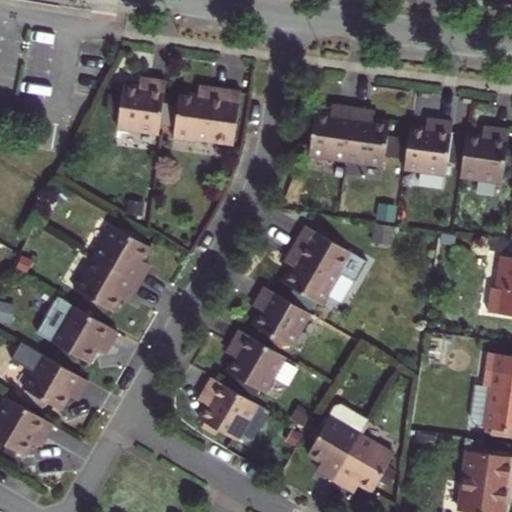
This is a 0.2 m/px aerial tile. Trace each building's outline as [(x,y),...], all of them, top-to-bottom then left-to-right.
[(120,129),(161,135),(168,83),(142,79),(141,88),(126,86),(120,129)] [(196,140),(236,146),(243,94),(213,90),(212,98),(182,94),(175,140),(196,143),(196,140)] [(311,157),(348,162),(356,110),(334,107),(333,116),(317,114),(311,157)] [(348,162),(385,168),(392,124),(376,122),(377,113),(356,110),(348,162)] [(406,171),(447,177),(455,125),(429,121),(427,130),(412,127),(406,171)] [(463,179),(504,185),(511,133),(485,129),(484,138),(469,136),(463,179)] [(148,264),(144,262),(152,248),(114,226),(95,258),(141,285),(148,272),(144,270),(148,264)] [(286,285),(324,307),(355,254),(309,227),(293,254),(301,258),(286,285)] [(490,311),(511,314),(511,258),(495,256),(491,286),(493,287),(490,311)] [(129,296),(133,298),(141,285),(95,258),(76,291),(114,313),(122,299),(126,301),(129,296)] [(254,328),(291,350),(312,315),(266,288),(258,302),(262,304),(258,312),(262,314),(254,328)] [(106,344),(110,346),(118,332),(59,297),(37,333),(89,364),(97,350),(101,352),(106,344)] [(228,372),(265,394),(287,358),(241,332),(233,345),(237,348),(232,356),(236,359),(228,372)] [(70,397),(74,399),(77,393),(81,396),(89,382),(43,355),(24,388),(62,410),(70,397)] [(493,389),(487,430),(511,433),(511,357),(492,355),(490,371),(487,388),(493,389)] [(200,420),(237,442),(259,406),(213,379),(205,393),(209,395),(204,404),(208,406),(200,420)] [(42,437),(46,439),(54,425),(9,398),(0,412),(0,442),(25,457),(33,443),(37,445),(42,437)] [(323,475),(336,483),(363,438),(370,424),(350,413),(352,410),(343,404),(341,408),(336,409),(330,419),(308,456),(322,464),(320,468),(326,471),(323,475)] [(359,486),(373,494),(395,457),(363,438),(336,483),(349,490),(351,487),(357,490),(359,486)] [(511,459),(469,453),(460,511),(506,511),(510,489),(511,488),(511,459)]
